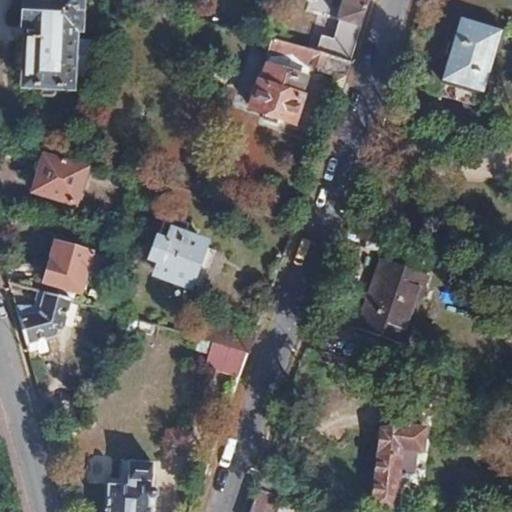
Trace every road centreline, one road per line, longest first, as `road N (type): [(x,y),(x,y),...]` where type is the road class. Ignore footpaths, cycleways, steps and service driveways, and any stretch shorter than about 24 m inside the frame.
road 1 (residential): [(395,0),(222,511)]
road 2 (tertiary): [(40,511),(0,356)]
